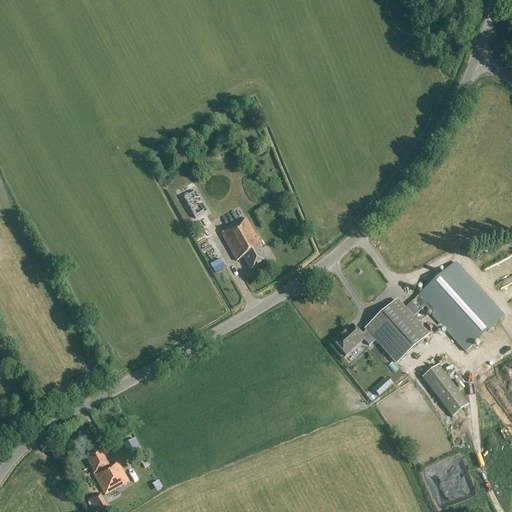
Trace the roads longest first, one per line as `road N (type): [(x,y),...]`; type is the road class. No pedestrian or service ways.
road 1 (tertiary): [(0,473),(49,423),(259,309),(343,249),(416,165),(478,66)]
road 2 (track): [(469,367),(484,469),(504,511)]
